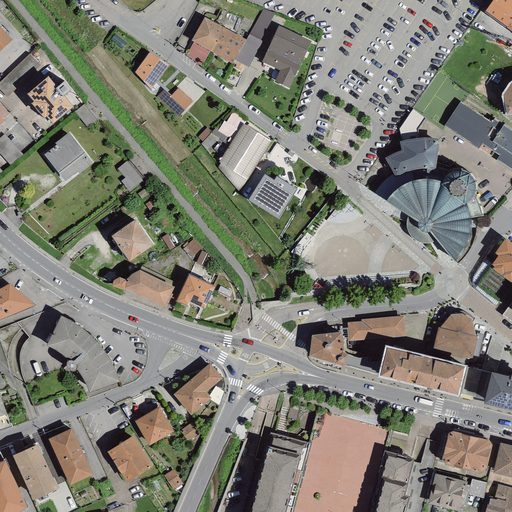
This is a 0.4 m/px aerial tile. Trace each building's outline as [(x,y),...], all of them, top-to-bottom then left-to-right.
[(147,23),(165,9),(158,0),(155,0),(139,13),(147,23)] [(511,29),(511,0),(494,0),(486,11),(511,29)] [(249,35),(260,40),(274,13),(263,9),(249,35)] [(234,35),(241,17),(227,11),(221,28),(234,35)] [(236,60),(246,41),(234,35),(221,28),(205,19),(194,39),(195,40),(213,49),(235,62),(236,60)] [(288,86),(309,42),(279,28),(263,60),(283,69),(277,81),(288,86)] [(0,48),(10,40),(0,29),(0,48)] [(261,41),(260,40),(249,35),(246,41),(236,60),(248,67),(261,41)] [(201,66),(213,49),(195,40),(186,55),(201,66)] [(0,89),(6,96),(40,64),(29,53),(0,80),(0,89)] [(151,85),(165,66),(150,55),(138,73),(151,85)] [(53,121),(71,106),(47,78),(29,93),(36,101),(34,103),(44,115),(46,114),(53,121)] [(178,87),(172,95),(186,108),(193,100),(178,87)] [(178,116),(186,108),(172,95),(164,89),(157,97),(178,116)] [(88,127),(97,120),(84,103),(75,111),(88,127)] [(492,124),(460,103),(445,125),(478,146),(481,142),(501,155),(498,160),(511,168),(511,131),(495,120),(492,124)] [(418,139),(419,139),(418,129),(425,118),(413,109),(399,129),(402,142),(403,142),(404,141),(406,141),(407,141),(408,141),(409,140),(410,140),(412,140),(413,140),(414,140),(415,140),(417,139),(418,139)] [(218,129),(231,138),(234,140),(240,130),(224,120),(218,129)] [(245,177),(268,140),(243,125),(240,130),(234,140),(220,161),(222,163),(245,177)] [(207,127),(198,136),(202,141),(212,132),(207,127)] [(231,138),(218,129),(216,127),(212,132),(202,141),(201,143),(207,150),(218,138),(227,143),(231,138)] [(0,153),(11,166),(24,155),(4,134),(0,138),(0,153)] [(79,170),(90,162),(69,134),(58,142),(59,145),(46,155),(54,164),(64,178),(77,168),(79,170)] [(432,166),(433,166),(438,139),(419,139),(418,139),(417,139),(415,140),(414,140),(413,140),(412,140),(410,140),(409,140),(408,141),(407,141),(406,141),(404,141),(403,142),(402,142),(404,150),(387,157),(396,174),(411,168),(412,167),(413,167),(415,167),(416,167),(417,166),(418,166),(420,166),(421,166),(422,166),(423,166),(425,166),(426,166),(427,166),(428,166),(430,166),(431,166),(432,166)] [(129,191),(142,179),(126,161),(117,168),(125,177),(121,180),(129,191)] [(240,192),(248,179),(245,177),(222,163),(218,167),(240,192)] [(379,165),(370,176),(372,178),(375,181),(385,170),(379,165)] [(454,169),(449,172),(445,170),(433,166),(432,166),(431,166),(430,166),(428,166),(427,166),(426,166),(425,166),(423,166),(422,166),(421,166),(420,166),(418,166),(417,166),(416,167),(415,167),(413,167),(412,167),(411,168),(414,180),(406,183),(398,188),(392,193),(386,200),(419,220),(419,225),(421,229),(425,231),(430,230),(454,259),(462,250),(467,240),(470,229),(470,217),(481,215),(474,194),(474,193),(476,186),(475,182),(473,177),(469,172),(464,170),(459,169),(454,169)] [(277,214),(290,193),(265,177),(252,198),(277,214)] [(142,199),(152,191),(148,186),(138,193),(142,199)] [(149,209),(162,200),(158,195),(145,204),(149,209)] [(130,258),(150,243),(134,221),(114,235),(120,244),(130,258)] [(186,240),(179,229),(168,236),(167,233),(161,237),(169,250),(186,240)] [(192,257),(201,247),(193,239),(183,249),(192,257)] [(503,255),(510,246),(505,242),(498,252),(503,255)] [(511,247),(510,246),(503,255),(498,262),(511,272),(511,247)] [(202,263),(207,254),(201,251),(197,261),(202,263)] [(501,302),(511,286),(511,278),(492,264),(477,285),(501,302)] [(173,287),(139,271),(133,275),(127,281),(119,278),(115,280),(114,284),(124,289),(125,286),(164,305),(173,287)] [(203,305),(212,286),(189,275),(177,300),(187,304),(189,299),(203,305)] [(0,314),(30,303),(9,284),(0,289),(0,314)] [(511,301),(503,315),(511,321),(511,301)] [(469,353),(474,335),(470,320),(461,315),(452,316),(441,327),(437,345),(451,348),(469,353)] [(116,379),(107,359),(95,342),(87,335),(71,323),(62,318),(49,343),(68,355),(71,358),(68,359),(67,361),(67,366),(69,368),(73,368),(77,365),(83,373),(90,388),(116,379)] [(351,338),(402,333),(401,318),(363,320),(363,323),(349,324),(351,338)] [(474,335),(469,353),(468,360),(474,361),(478,359),(484,334),(477,332),(476,335),(474,335)] [(342,362),(345,354),(341,351),(339,333),(315,336),(311,354),(342,362)] [(496,373),(504,346),(491,337),(482,369),(493,372),(496,373)] [(457,392),(464,364),(447,360),(386,345),(382,363),(380,373),(440,388),(457,392)] [(359,357),(345,354),(342,362),(380,373),(382,363),(367,356),(359,357)] [(487,399),(493,372),(482,369),(464,364),(457,392),(487,399)] [(190,411),(208,397),(203,390),(219,377),(216,373),(210,365),(176,393),(190,411)] [(493,372),(487,399),(511,404),(511,376),(496,373),(493,372)] [(298,420),(301,406),(291,403),(287,417),(298,420)] [(150,442),(171,430),(159,408),(138,421),(150,442)] [(188,439),(201,429),(195,421),(182,430),(188,439)] [(70,482),(91,472),(70,429),(50,438),(70,482)] [(250,511),(291,511),(310,443),(271,432),(267,448),(250,511)] [(479,468),(483,466),(488,447),(489,443),(487,440),(482,439),(458,433),(453,432),(450,433),(444,457),(446,460),(479,468)] [(127,478),(149,464),(131,437),(109,450),(127,478)] [(34,494),(54,485),(35,445),(15,454),(34,494)] [(511,473),(511,447),(507,446),(502,445),(496,469),(511,473)] [(399,511),(404,497),(399,496),(409,459),(388,453),(381,477),(384,478),(375,511),(399,511)] [(0,511),(11,511),(26,505),(5,460),(0,461),(0,511)] [(174,487),(181,482),(173,470),(166,475),(174,487)] [(458,508),(465,481),(436,475),(430,501),(458,508)] [(483,497),(487,482),(472,478),(468,494),(483,497)] [(511,511),(511,489),(499,486),(495,499),(490,497),(486,511),(511,511)]
